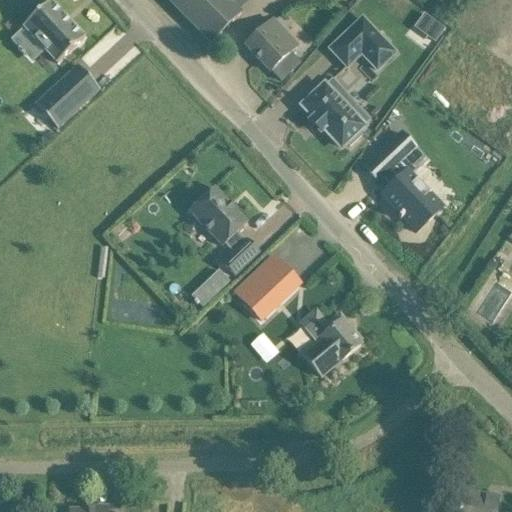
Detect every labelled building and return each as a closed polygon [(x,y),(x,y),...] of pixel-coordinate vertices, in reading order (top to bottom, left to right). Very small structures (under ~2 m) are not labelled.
[(225,0),(174,0),(171,4),(212,44),(241,15),(232,6),(232,7),(225,0)] [(84,40),(50,3),(23,28),(57,65),(84,40)] [(424,15),(415,28),(424,35),(434,22),(424,15)] [(369,60),(368,62),(377,71),(394,55),(362,21),(330,51),(347,68),(363,53),(369,60)] [(279,43),(265,28),(245,47),(270,74),(271,73),(281,82),(297,67),(287,58),(297,49),(285,36),(279,43)] [(35,107),(57,130),(99,91),(77,67),(35,107)] [(347,144),(350,148),(361,137),(357,134),(363,129),(362,128),(369,121),(332,82),(325,89),(324,88),(303,108),(314,120),(310,123),(320,134),(324,130),(341,149),(347,144)] [(482,183),(499,160),(437,112),(422,131),(430,138),(428,141),(482,183)] [(377,211),(415,245),(439,217),(394,180),(408,164),(389,148),(357,185),(373,198),(380,190),(389,197),(377,211)] [(234,278),(259,254),(247,241),(246,242),(238,234),(248,224),(215,189),(190,212),(223,248),(225,245),(233,254),(222,264),(234,278)] [(256,292),(243,303),(261,322),(284,301),(299,286),(274,259),(261,270),(248,283),(256,292)] [(218,274),(208,283),(219,295),(229,285),(218,274)] [(320,310),(300,327),(315,345),(302,356),(321,379),(340,363),(341,364),(360,347),(358,345),(351,336),(355,334),(340,316),(331,323),(320,310)] [(494,511),(497,500),(463,494),(460,509),(458,509),(457,511),(456,511),(448,510),(447,511),(494,511)]
